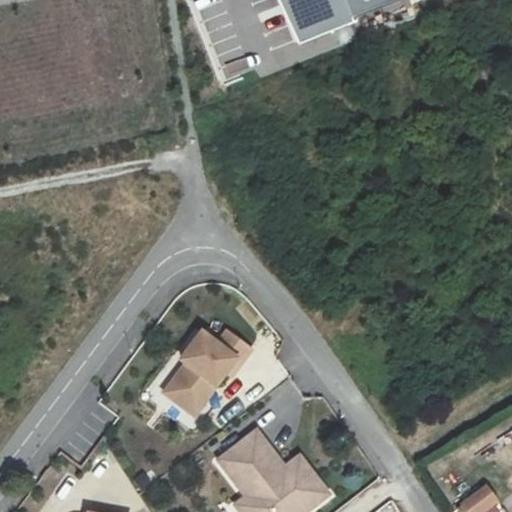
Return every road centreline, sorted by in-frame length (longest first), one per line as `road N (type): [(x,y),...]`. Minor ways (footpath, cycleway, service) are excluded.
road 1 (residential): [(0,474),(163,260),(217,248),(287,309),(422,511)]
road 2 (track): [(193,156),(0,194)]
